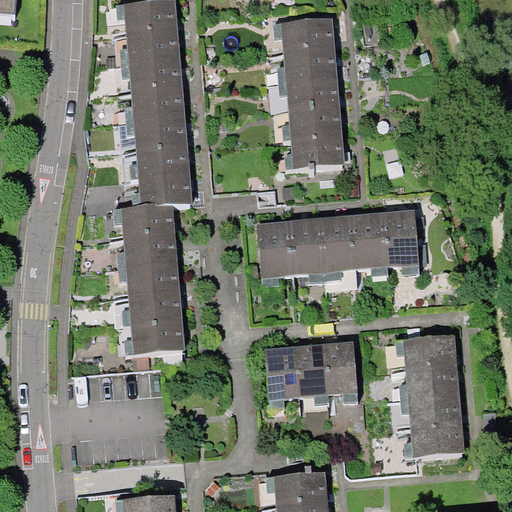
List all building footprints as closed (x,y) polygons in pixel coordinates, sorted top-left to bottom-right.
[(0,0),(0,12),(15,14),(16,0),(0,0)] [(164,0),(125,3),(127,36),(178,32),(175,0),(164,0)] [(282,22),(285,54),(335,50),(332,18),(302,20),(282,22)] [(127,36),(130,65),(181,61),(178,32),(127,36)] [(285,54),(287,84),(338,80),(335,50),(285,54)] [(130,65),(132,93),(183,89),(181,61),(130,65)] [(287,84),(289,114),(340,110),(338,80),(287,84)] [(132,93),(135,123),(185,119),(183,89),(132,93)] [(289,114),(292,140),(342,136),(340,110),(289,114)] [(135,123),(137,153),(188,148),(185,119),(135,123)] [(342,136),(292,140),(294,168),(345,163),(342,136)] [(137,153),(139,179),(190,175),(188,148),(137,153)] [(190,175),(139,179),(141,206),(172,204),(192,202),(190,175)] [(122,208),(124,240),(175,236),(172,204),(141,206),(122,208)] [(381,213),(386,267),(419,264),(414,210),(397,211),(381,213)] [(348,216),(353,270),(386,267),(381,213),(364,214),(348,216)] [(318,218),(323,272),(353,270),(348,216),(333,217),(318,218)] [(288,221),(293,275),(323,272),(318,218),(303,220),(288,221)] [(262,278),(293,275),(288,221),(272,222),(258,224),(262,278)] [(124,240),(127,270),(178,266),(175,236),(124,240)] [(127,270),(129,300),(180,296),(178,266),(127,270)] [(129,300),(131,326),(182,322),(180,296),(129,300)] [(182,322),(131,326),(134,354),(185,349),(182,322)] [(404,338),(407,370),(457,366),(455,333),(404,338)] [(330,395),(357,393),(354,342),(339,343),(326,344),(330,395)] [(299,397),(330,395),(326,344),(311,345),(295,346),(299,397)] [(269,399),(299,397),(295,346),(282,347),(265,348),(269,399)] [(407,370),(409,399),(460,395),(457,366),(407,370)] [(409,399),(411,427),(462,423),(460,395),(409,399)] [(411,427),(414,457),(465,453),(462,423),(411,427)] [(274,477),(277,510),(328,506),(325,473),(274,477)] [(124,499),(125,511),(176,511),(175,495),(124,499)]
